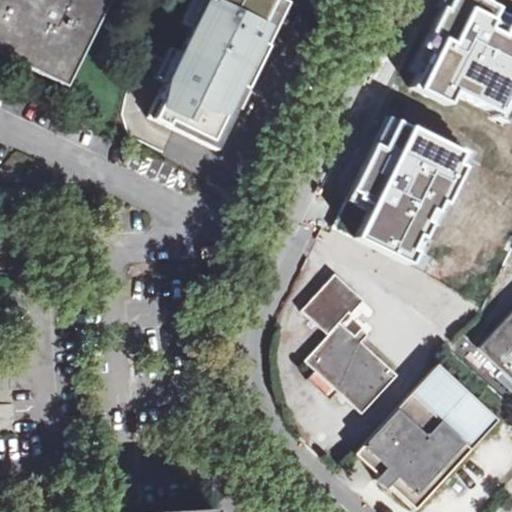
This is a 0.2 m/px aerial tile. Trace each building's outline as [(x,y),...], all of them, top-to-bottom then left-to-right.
[(0,0),(0,53),(67,86),(110,0),(0,0)] [(281,1),(279,0),(205,0),(148,117),(216,150),(267,47),(260,43),(281,1)] [(511,25),(458,0),(455,0),(410,94),(511,142),(511,25)] [(288,4),(281,1),(260,43),(267,47),(288,4)] [(511,179),(401,127),(355,222),(470,277),(511,188),(511,179)] [(337,392),(361,414),(396,376),(359,343),(367,334),(360,329),(353,337),(338,323),(348,313),(350,315),(362,301),(334,275),(300,312),(327,336),(304,362),(314,371),(307,380),(330,400),(337,392)] [(511,306),(475,347),(511,379),(511,306)] [(434,365),(353,454),(377,475),(374,479),(385,488),(388,485),(415,509),(496,420),(434,365)] [(0,511),(0,435),(23,433),(19,374),(0,375),(0,511),(211,511),(212,511),(208,511),(0,511)]
